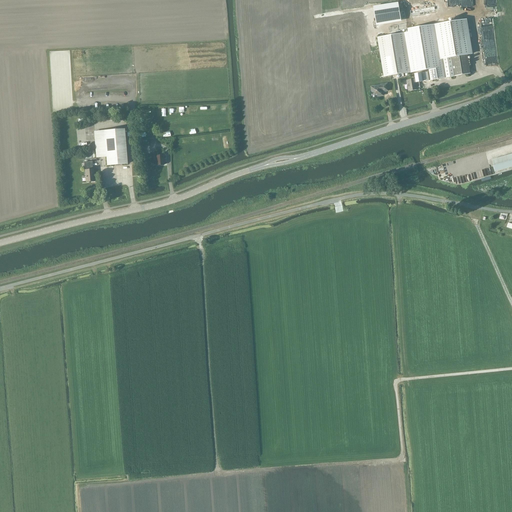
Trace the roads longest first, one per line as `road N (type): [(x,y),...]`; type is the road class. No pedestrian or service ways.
road 1 (unclassified): [(0,288),(350,196),(409,195),(511,212)]
road 2 (tertiary): [(0,242),(167,201),(261,166)]
road 3 (tertiary): [(302,156),(478,101),(511,82)]
